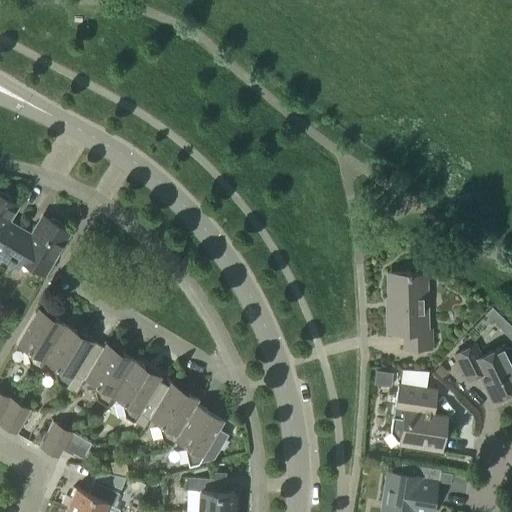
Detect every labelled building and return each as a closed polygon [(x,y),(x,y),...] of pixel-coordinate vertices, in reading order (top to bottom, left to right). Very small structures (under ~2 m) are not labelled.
[(0,259),(2,257),(16,232),(5,225),(16,206),(11,203),(9,199),(7,196),(4,195),(0,194),(0,259)] [(2,257),(0,259),(0,261),(1,260),(17,270),(23,261),(43,273),(68,232),(62,229),(59,222),(57,220),(54,219),(51,219),(47,220),(42,217),(29,239),(16,232),(2,257)] [(432,273),(389,274),(390,310),(386,310),(387,334),(403,334),(403,350),(431,349),(431,329),(427,329),(426,279),(432,279),(432,273)] [(34,312),(15,344),(25,350),(29,365),(37,370),(43,361),(65,324),(55,318),(48,321),(34,312)] [(43,361),(53,367),(57,382),(74,392),(82,379),(102,347),(65,324),(43,361)] [(480,357),(474,345),(454,355),(467,380),(479,374),(492,401),(511,390),(511,365),(511,363),(511,362),(511,351),(510,349),(506,348),(504,349),(502,346),(480,357)] [(111,396),(133,359),(122,353),(119,357),(102,347),(82,379),(93,385),(96,400),(105,405),(111,396)] [(133,359),(111,396),(121,402),(124,417),(143,428),(148,418),(167,386),(141,370),(143,366),(133,359)] [(398,383),(390,433),(398,443),(397,446),(442,453),(444,436),(439,435),(442,414),(433,412),(436,389),(398,383)] [(185,397),(167,386),(148,418),(158,424),(162,440),(171,444),(174,440),(195,403),(198,399),(187,393),(185,397)] [(0,392),(0,413),(9,398),(0,392)] [(19,404),(18,403),(9,398),(0,413),(0,425),(5,429),(19,404)] [(20,400),(18,403),(19,404),(5,429),(18,436),(33,408),(20,400)] [(205,410),(195,403),(174,440),(183,445),(188,466),(213,459),(227,435),(218,429),(220,424),(204,414),(205,410)] [(52,421),(38,447),(47,453),(62,427),(52,421)] [(62,427),(47,453),(57,458),(62,451),(72,433),(62,427)] [(72,433),(62,451),(72,456),(73,454),(82,439),(72,433)] [(82,439),(73,454),(82,459),(90,443),(82,439)] [(402,465),(400,475),(387,472),(382,503),(386,504),(384,511),(432,511),(439,471),(402,465)] [(105,483),(125,491),(129,480),(109,475),(105,483)] [(236,511),(238,496),(234,496),(235,492),(212,491),(212,478),(185,477),(184,490),(200,491),(198,511),(236,511)] [(74,511),(101,511),(105,503),(112,506),(118,492),(92,481),(87,492),(75,487),(65,508),(74,511)]
